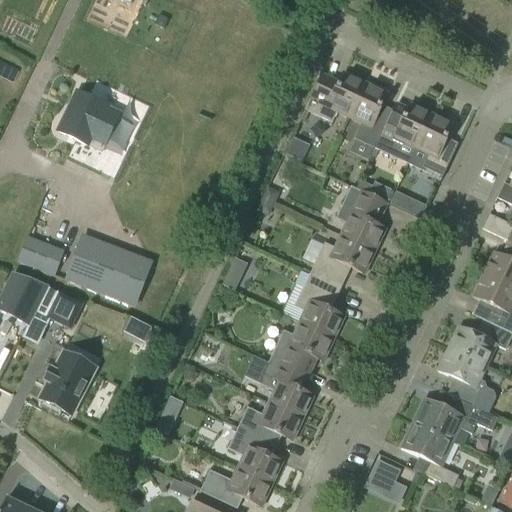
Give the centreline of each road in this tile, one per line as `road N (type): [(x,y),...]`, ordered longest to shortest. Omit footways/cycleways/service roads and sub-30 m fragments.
road 1 (residential): [(307,511),(339,441),(375,411),(454,247),(447,218),(496,110)]
road 2 (residential): [(496,110),(327,29)]
road 3 (residential): [(96,511),(0,430)]
